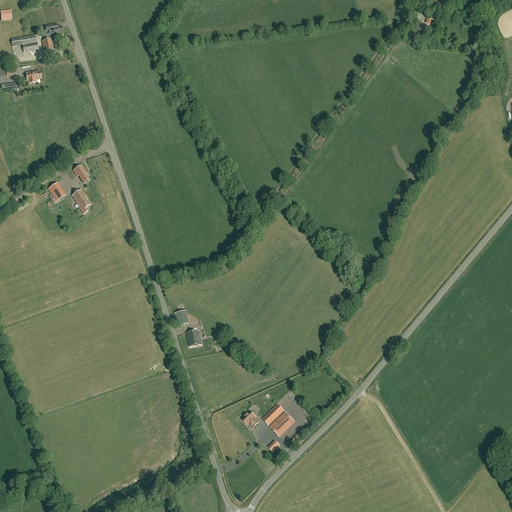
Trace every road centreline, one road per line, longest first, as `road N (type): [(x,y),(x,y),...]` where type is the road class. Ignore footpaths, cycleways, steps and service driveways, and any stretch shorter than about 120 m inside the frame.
road 1 (tertiary): [(233,508),(61,0)]
road 2 (tertiary): [(249,511),(511,205)]
road 3 (track): [(0,212),(108,139)]
